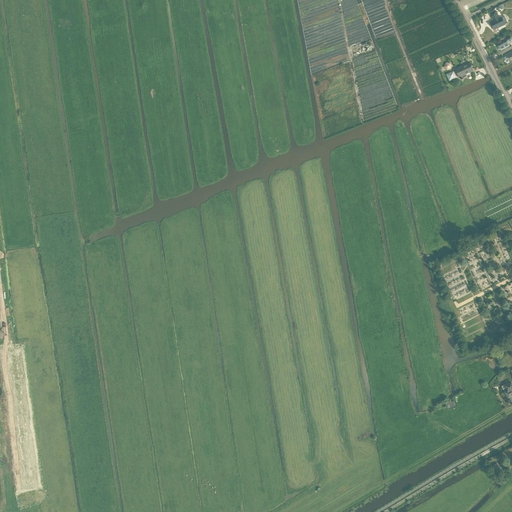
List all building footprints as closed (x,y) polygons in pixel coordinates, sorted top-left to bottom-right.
[(496,10),(490,13),(494,21),(491,22),(494,30),(505,24),(501,16),(500,17),(496,10)] [(501,51),(510,46),(508,43),(511,41),(511,39),(511,37),(506,40),(507,41),(498,45),(501,51)] [(459,77),(474,71),(470,63),(456,69),(459,77)] [(449,81),(457,78),(454,71),(446,74),(449,81)] [(507,383),(502,386),(508,398),(510,397),(510,399),(511,398),(511,382),(508,384),(507,383)] [(499,474),(503,471),(497,463),(493,466),(499,474)]
